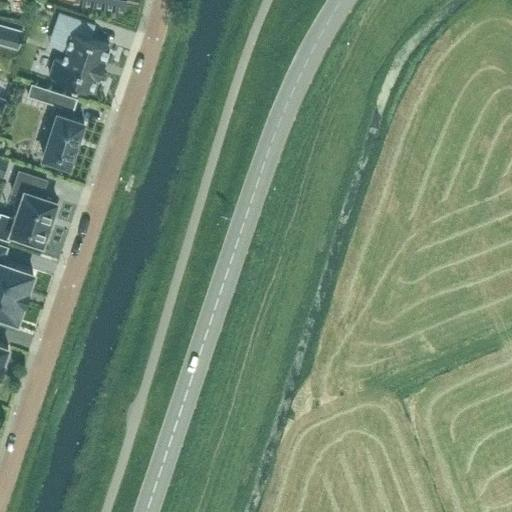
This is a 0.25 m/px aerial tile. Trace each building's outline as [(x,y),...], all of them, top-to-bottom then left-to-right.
[(58,10),(48,41),(66,47),(61,59),(54,56),(48,73),(71,81),(69,86),(85,91),(87,86),(90,87),(95,72),(99,74),(104,58),(103,58),(108,43),(89,36),(94,22),(58,10)] [(0,40),(17,45),(22,29),(0,22),(0,40)] [(58,103),(41,155),(68,163),(83,119),(70,114),(76,96),(30,81),(26,93),(58,103)] [(0,210),(0,235),(8,238),(10,230),(41,241),(56,198),(40,193),(45,177),(18,168),(11,189),(21,193),(14,215),(0,210)] [(0,184),(6,187),(11,175),(0,171),(0,184)] [(31,270),(20,266),(0,259),(0,256),(4,245),(0,244),(0,312),(15,317),(31,270)] [(10,332),(6,347),(28,353),(32,337),(10,332)]
